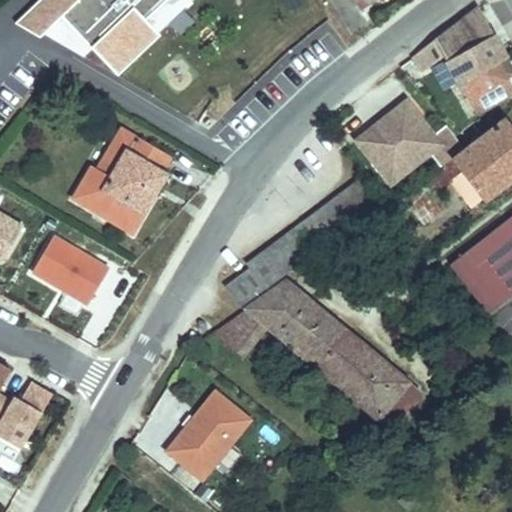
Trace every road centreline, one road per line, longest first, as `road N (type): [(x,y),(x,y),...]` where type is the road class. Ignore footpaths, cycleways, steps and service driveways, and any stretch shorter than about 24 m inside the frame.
road 1 (residential): [(448,0),(332,84),(277,140),(122,392)]
road 2 (residential): [(122,392),(50,511)]
road 3 (residential): [(0,336),(47,350),(122,392)]
